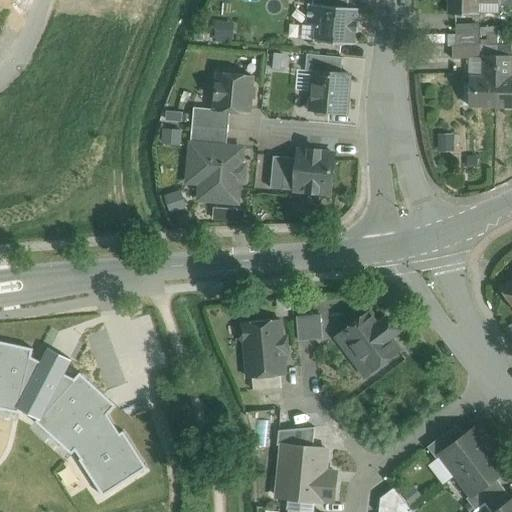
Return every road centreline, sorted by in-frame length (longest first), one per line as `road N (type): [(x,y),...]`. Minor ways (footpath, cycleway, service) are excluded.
road 1 (tertiary): [(101,272),(323,252)]
road 2 (residential): [(353,511),(367,475),(503,383)]
road 3 (residential): [(397,0),(393,129)]
